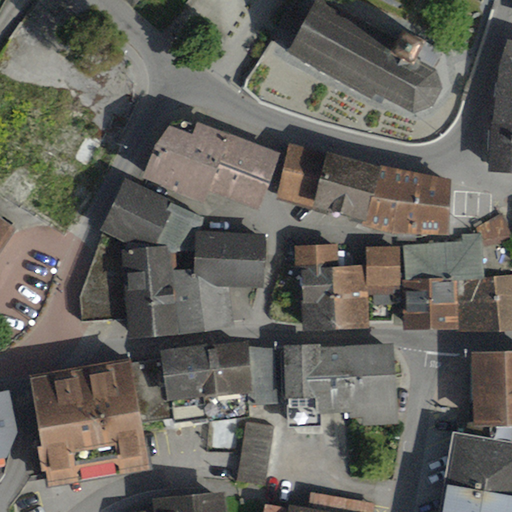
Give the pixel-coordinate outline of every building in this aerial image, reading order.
[(122,0),(133,9),(141,0),(122,0)] [(398,38),(322,0),(315,0),(286,57),(372,101),(375,95),(415,115),(434,108),(443,91),(437,71),(435,70),(445,50),(403,29),(398,38)] [(511,42),(508,42),(499,69),(489,174),(511,174),(511,42)] [(121,153),(52,109),(19,160),(22,162),(13,177),(28,186),(16,205),(67,237),(121,153)] [(193,137),(171,129),(155,149),(141,180),(205,205),(209,194),(260,212),(281,155),(198,125),(193,137)] [(381,168),(289,145),(277,201),(363,224),(362,230),(450,238),(451,182),(381,168)] [(84,322),(126,320),(129,340),(181,337),(173,272),(194,271),(196,233),(201,233),(208,219),(125,181),(101,230),(105,233),(80,298),(84,322)] [(511,230),(502,213),(476,228),(480,235),(482,235),(483,248),(511,241),(511,230)] [(0,255),(18,230),(0,217),(0,255)] [(201,233),(196,233),(194,271),(173,272),(181,337),(235,329),(231,291),(264,290),(267,236),(201,233)] [(462,242),(403,246),(405,282),(403,282),(404,332),(511,331),(511,275),(485,278),(483,248),(482,235),(480,235),(462,235),(462,242)] [(338,245),(295,247),(296,272),(300,272),(303,333),(370,331),(368,296),(393,296),(393,287),(400,287),(400,247),(366,248),(366,266),(340,268),(338,245)] [(249,343),(161,353),(162,358),(132,363),(143,424),(173,420),(174,425),(208,421),(208,424),(249,418),(249,407),(280,406),(276,349),(250,347),(249,343)] [(322,345),(283,347),(287,430),(322,429),(322,417),(346,416),(346,420),(363,419),(364,427),(398,425),(394,345),(322,349),(322,345)] [(511,354),(472,355),(474,430),(489,430),(489,440),(511,444),(511,354)] [(131,362),(29,380),(41,449),(37,449),(42,475),(47,475),(49,489),(151,471),(143,424),(132,363),(131,362)] [(0,394),(0,463),(7,462),(18,434),(9,392),(0,394)] [(275,427),(247,422),(237,482),(265,487),(275,427)] [(511,511),(511,444),(489,440),(454,434),(440,511),(511,511)] [(153,511),(227,511),(226,494),(152,501),(153,511)] [(309,511),(289,507),(288,509),(265,505),(264,511),(373,511),(374,505),(311,495),(309,511)]
